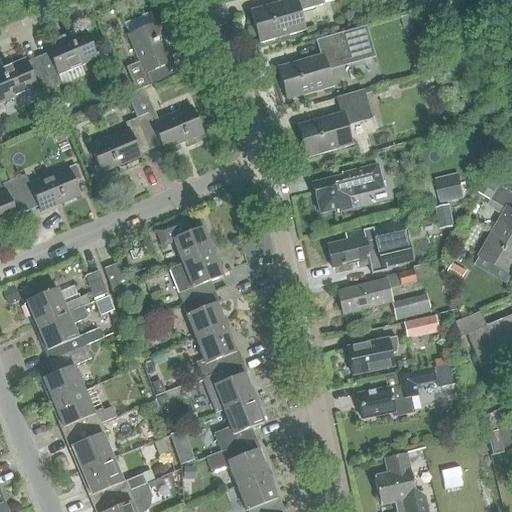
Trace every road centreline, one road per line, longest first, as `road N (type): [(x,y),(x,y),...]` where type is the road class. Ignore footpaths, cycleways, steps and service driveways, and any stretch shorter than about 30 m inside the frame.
road 1 (residential): [(337,511),(263,161)]
road 2 (residential): [(0,269),(263,161)]
road 3 (residential): [(263,161),(186,0)]
road 4 (residential): [(52,511),(0,390)]
